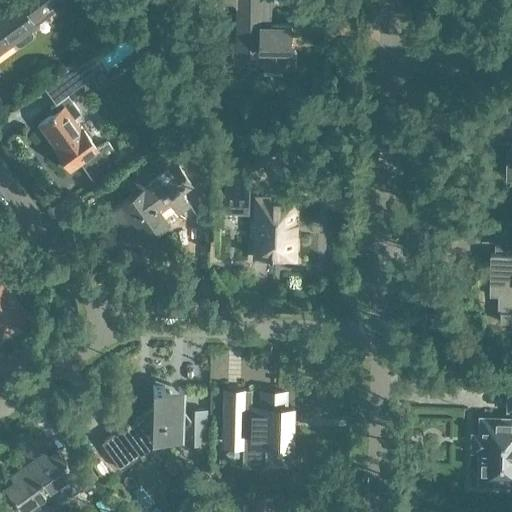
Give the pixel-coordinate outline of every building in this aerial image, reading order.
[(4,12),(0,14),(0,52),(13,43),(16,46),(21,47),(33,38),(34,33),(31,30),(36,27),(33,23),(44,14),(38,5),(45,0),(47,0),(56,12),(72,0),(14,0),(2,9),(4,12)] [(162,8),(136,26),(152,44),(178,26),(162,8)] [(291,25),(258,25),(258,10),(238,10),(237,54),(257,55),(257,67),(294,67),(295,51),(291,51),(291,25)] [(59,77),(68,88),(98,66),(90,55),(59,77)] [(80,128),(80,126),(79,126),(73,118),(81,112),(68,94),(50,107),(54,112),(39,123),(55,145),(54,146),(56,146),(80,128)] [(511,125),(494,125),(494,139),(511,139),(511,149),(509,150),(508,178),(511,177),(511,125)] [(56,146),(54,146),(53,146),(69,168),(88,154),(102,173),(140,146),(132,136),(113,149),(106,139),(95,145),(80,126),(80,128),(56,146)] [(138,178),(144,187),(107,212),(117,228),(133,217),(145,235),(202,197),(173,154),(138,178)] [(253,259),(280,260),(279,262),(283,262),(283,260),(286,260),(286,259),(297,259),(299,199),(279,198),(279,196),(266,196),(255,196),(253,259)] [(491,268),(490,295),(498,295),(497,316),(500,316),(500,321),(511,321),(511,253),(491,253),(490,268),(491,268)] [(0,335),(27,317),(0,278),(0,335)] [(120,424),(100,440),(121,467),(166,432),(179,433),(180,385),(152,385),(142,384),(133,386),(126,391),(120,398),(117,407),(117,416),(120,424)] [(258,403),(250,403),(250,389),(222,388),(220,447),(242,447),(242,445),(292,447),(293,404),(288,404),(289,403),(287,403),(287,390),(258,389),(258,403)] [(481,434),(480,449),(484,449),(483,480),(511,481),(511,392),(511,408),(511,418),(485,418),(485,434),(481,434)] [(43,451),(26,464),(56,504),(97,477),(85,461),(71,472),(55,450),(46,456),(43,451)] [(45,511),(56,504),(26,464),(9,477),(12,481),(4,487),(5,489),(13,498),(11,499),(14,503),(15,502),(22,511),(19,511),(45,511)] [(193,511),(202,500),(189,490),(171,511),(193,511)]
